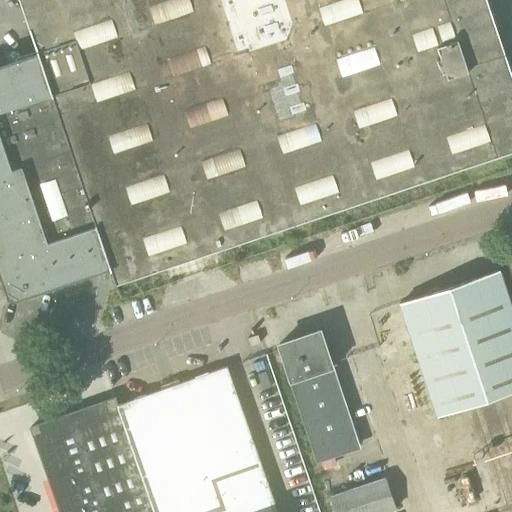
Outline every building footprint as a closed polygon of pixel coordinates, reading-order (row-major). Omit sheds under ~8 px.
[(19,0),(37,51),(15,59),(15,60),(0,64),(0,277),(6,297),(5,297),(6,299),(9,298),(10,301),(11,301),(11,300),(105,268),(106,269),(107,269),(107,268),(109,267),(114,283),(154,270),(216,250),(487,161),(511,152),(511,78),(485,0),(19,0)] [(511,314),(498,272),(399,304),(434,411),(476,398),(500,390),(511,385),(511,314)] [(318,331),(300,337),(279,344),(281,351),(317,460),(339,453),(357,447),(330,366),(318,331)] [(117,406),(154,511),(275,511),(225,368),(117,406)] [(59,511),(154,511),(117,406),(114,397),(30,427),(59,511)] [(384,479),(330,497),(335,511),(387,511),(394,510),(384,479)]
